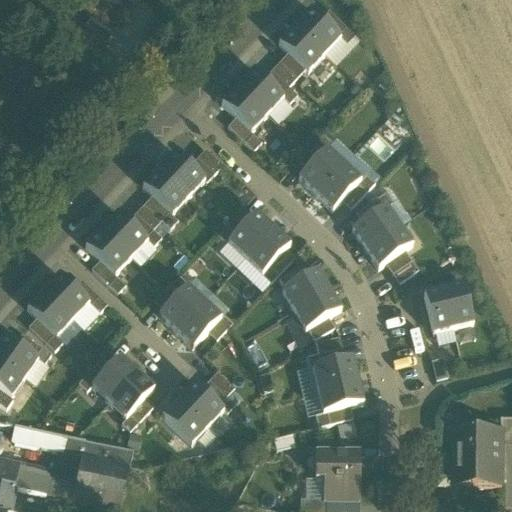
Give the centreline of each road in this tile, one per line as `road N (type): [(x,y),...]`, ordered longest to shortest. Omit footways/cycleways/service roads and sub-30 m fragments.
road 1 (residential): [(0,307),(281,0)]
road 2 (track): [(389,485),(437,391),(511,375)]
